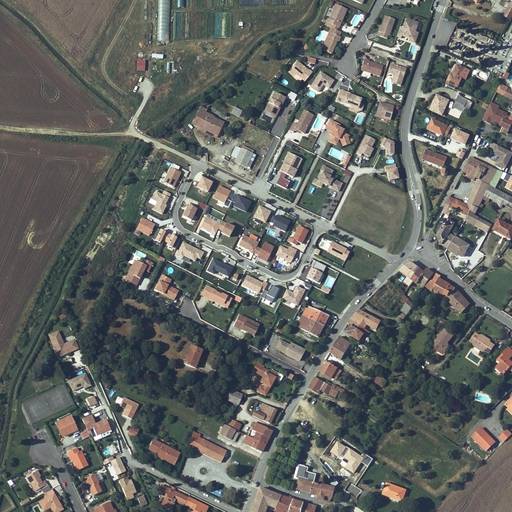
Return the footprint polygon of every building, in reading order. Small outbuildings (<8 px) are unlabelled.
[(346,8),(334,3),(328,17),(327,17),(325,21),(338,26),(340,22),(337,21),(340,14),(343,16),(346,8)] [(394,19),(384,15),(378,31),(380,32),(379,35),(386,38),(387,34),(389,35),(394,19)] [(410,20),(406,19),(403,28),(399,26),(396,36),(400,38),(401,35),(405,37),(406,35),(407,36),(408,38),(414,40),(417,32),(414,31),(417,22),(413,21),(412,19),(410,20)] [(340,31),(330,27),(328,31),(331,32),(329,35),(327,34),(320,48),(330,53),(336,39),(338,40),(339,36),(338,35),(340,31)] [(455,42),(452,47),(461,51),(464,46),(455,42)] [(369,59),(364,57),(360,68),(379,75),(382,65),(368,60),(369,59)] [(302,66),(296,61),(289,69),(304,81),(311,72),(308,69),(307,70),(304,68),(303,68),(302,67),(302,66)] [(405,68),(390,63),(387,72),(394,74),(391,82),(399,85),(405,68)] [(471,71),(459,65),(455,73),(453,72),(447,85),(457,90),(463,77),(467,79),(471,71)] [(332,80),(319,72),(309,87),(317,91),(320,85),(319,85),(320,83),(327,87),(332,80)] [(351,94),(339,89),(335,100),(357,108),(360,98),(355,97),(351,95),(351,94)] [(286,99),(273,93),(270,99),(269,99),(263,111),(276,117),(282,104),(283,104),(286,99)] [(436,111),(435,113),(442,116),(448,103),(449,103),(450,102),(437,96),(431,109),(436,111)] [(453,107),(463,112),(468,100),(458,96),(453,107)] [(393,105),(379,101),(377,109),(377,110),(378,110),(377,111),(376,111),(375,115),(389,119),(393,105)] [(201,107),(195,119),(201,122),(198,127),(218,136),(224,124),(212,118),(212,117),(205,113),(207,110),(201,107)] [(231,113),(239,117),(242,111),(234,107),(231,113)] [(502,123),(501,125),(500,126),(504,128),(503,132),(507,134),(511,123),(511,122),(508,121),(510,117),(506,115),(507,114),(498,109),(496,113),(495,113),(493,118),(502,123)] [(314,116),(303,111),(297,124),(293,122),(289,131),(293,133),(294,130),(301,133),(301,132),(305,134),(314,116)] [(443,136),(443,135),(444,134),(447,136),(451,128),(432,119),(428,129),(436,132),(443,136)] [(340,125),(329,120),(325,129),(331,132),(330,135),(332,136),(329,141),(337,145),(341,136),(344,144),(350,143),(348,138),(349,135),(344,133),(346,130),(340,127),(340,125)] [(454,129),(450,139),(466,145),(470,135),(454,129)] [(374,140),(365,136),(356,154),(360,156),(362,154),(368,157),(372,149),(371,148),(374,140)] [(392,142),(384,138),(380,145),(383,147),(384,146),(385,147),(385,155),(387,154),(387,158),(392,158),(391,154),(393,154),(392,142)] [(496,164),(505,169),(511,154),(511,152),(491,142),(489,147),(494,149),(492,153),(499,157),(496,164)] [(459,148),(456,156),(463,159),(466,151),(459,148)] [(241,149),(234,162),(246,168),(253,154),(241,149)] [(427,150),(423,160),(443,168),(447,158),(427,150)] [(289,153),(281,171),(282,172),(276,184),(287,190),(291,182),(285,179),(287,174),(293,177),(302,159),(289,153)] [(384,167),(385,171),(387,171),(388,180),(397,178),(395,165),(384,167)] [(323,166),(320,171),(323,172),(318,181),(314,179),(312,183),(321,188),(323,183),(332,188),(332,189),(338,192),(342,184),(332,178),(333,176),(332,175),(334,171),(323,166)] [(182,172),(171,167),(164,182),(175,187),(182,172)] [(212,183),(202,178),(199,183),(197,182),(195,186),(207,192),(212,183)] [(481,193),(485,184),(479,181),(475,190),(481,193)] [(468,205),(461,202),(458,210),(468,214),(469,213),(472,206),(478,208),(489,186),(485,184),(481,193),(475,190),(468,205)] [(227,199),(231,191),(219,185),(213,197),(224,203),(223,205),(228,208),(231,202),(227,199)] [(166,204),(169,198),(155,190),(148,205),(153,208),(152,209),(163,214),(168,205),(166,204)] [(252,201),(236,193),(232,201),(235,203),(234,205),(247,212),(252,201)] [(172,208),(177,197),(172,194),(167,203),(168,203),(167,206),(172,208)] [(389,209),(354,195),(351,203),(386,216),(389,209)] [(198,209),(189,204),(182,216),(192,221),(198,209)] [(272,211),(260,205),(254,217),(266,223),(272,211)] [(486,212),(483,219),(492,222),(494,215),(486,212)] [(273,223),(272,225),(286,232),(291,221),(278,214),(277,216),(273,214),(270,221),(273,223)] [(201,227),(215,235),(221,223),(207,216),(201,227)] [(156,224),(143,217),(136,229),(149,235),(156,224)] [(477,221),(490,228),(492,225),(479,218),(477,221)] [(235,227),(223,220),(219,229),(221,230),(221,231),(230,236),(235,227)] [(440,244),(442,245),(449,234),(451,231),(453,226),(452,226),(454,222),(449,220),(447,223),(449,224),(446,228),(443,226),(437,236),(440,244)] [(511,237),(511,227),(499,220),(492,232),(510,241),(511,237)] [(291,238),(289,241),(297,245),(299,241),(302,243),(303,243),(309,230),(300,226),(293,239),(291,238)] [(161,242),(166,231),(161,229),(156,240),(161,242)] [(178,237),(167,231),(163,240),(168,242),(166,244),(172,247),(178,237)] [(442,245),(448,248),(455,237),(457,234),(454,233),(452,236),(449,234),(442,245)] [(259,241),(244,234),(238,245),(254,253),(259,241)] [(470,246),(455,237),(448,248),(461,257),(463,256),(470,246)] [(348,249),(333,241),(328,251),(346,260),(351,251),(347,250),(348,249)] [(204,253),(183,242),(176,255),(183,259),(184,256),(196,261),(198,258),(201,259),(204,253)] [(262,248),(258,246),(255,253),(259,254),(257,257),(267,262),(275,246),(265,242),(262,248)] [(288,249),(281,245),(276,255),(292,262),(298,249),(290,246),(288,249)] [(376,264),(379,259),(360,249),(354,262),(367,268),(371,261),(376,264)] [(213,257),(207,270),(215,274),(216,271),(229,277),(234,267),(213,257)] [(137,285),(147,265),(135,259),(126,279),(137,285)] [(148,264),(145,270),(149,272),(154,263),(148,259),(146,263),(148,264)] [(316,261),(313,268),(311,267),(306,277),(321,285),(326,274),(323,272),(326,266),(316,261)] [(409,287),(413,281),(411,280),(419,269),(409,262),(404,267),(399,271),(410,279),(406,284),(409,287)] [(424,286),(428,281),(421,276),(424,273),(419,269),(411,280),(413,281),(416,284),(419,280),(423,284),(420,289),(422,290),(424,286)] [(424,273),(421,276),(428,281),(433,274),(426,269),(424,273)] [(448,298),(449,298),(456,289),(450,285),(440,279),(441,276),(436,273),(430,282),(428,281),(424,286),(432,291),(433,291),(435,292),(435,293),(436,295),(438,296),(439,296),(440,295),(447,299),(448,298)] [(163,274),(155,289),(175,299),(179,290),(169,285),(172,279),(163,274)] [(246,274),(242,283),(259,292),(261,288),(264,290),(268,283),(264,281),(263,283),(246,274)] [(268,291),(264,290),(261,296),(273,302),(280,288),(272,284),(268,291)] [(208,285),(202,295),(228,308),(233,298),(223,292),(222,294),(214,290),(215,289),(208,285)] [(287,289),(283,297),(298,305),(306,290),(297,285),(293,292),(287,289)] [(323,285),(321,289),(329,294),(331,289),(323,285)] [(450,302),(461,313),(469,304),(456,289),(449,298),(451,300),(450,302)] [(408,300),(403,295),(402,297),(402,298),(405,303),(411,308),(413,305),(408,300)] [(401,311),(407,314),(411,308),(405,303),(401,311)] [(329,315),(308,305),(303,315),(325,325),(329,315)] [(382,320),(360,309),(351,319),(358,324),(364,328),(367,324),(376,330),(382,320)] [(240,313),(234,326),(255,336),(261,324),(240,313)] [(319,337),(325,325),(303,315),(297,326),(319,337)] [(346,332),(351,336),(358,324),(351,319),(348,324),(350,326),(346,332)] [(364,328),(358,324),(351,336),(359,340),(364,334),(366,336),(369,332),(364,328)] [(442,349),(445,351),(448,345),(445,344),(446,342),(447,342),(453,336),(445,328),(439,335),(438,335),(434,342),(436,343),(433,350),(440,353),(442,349)] [(57,332),(49,336),(54,348),(55,347),(56,349),(55,350),(59,357),(77,349),(73,340),(63,345),(57,332)] [(474,335),(473,335),(473,337),(472,337),(473,344),(474,346),(481,345),(482,352),(491,350),(490,346),(489,340),(485,341),(485,340),(483,339),(482,339),(481,335),(478,336),(477,335),(476,334),(475,334),(474,335)] [(355,345),(340,335),(330,353),(342,360),(348,351),(350,352),(355,345)] [(290,344),(280,339),(276,348),(285,353),(285,354),(300,361),(306,349),(291,342),(290,344)] [(191,344),(184,364),(197,369),(204,349),(191,344)] [(360,349),(368,354),(370,351),(371,350),(362,345),(360,349)] [(495,368),(502,375),(507,370),(511,371),(511,363),(511,364),(508,360),(510,357),(511,355),(511,351),(508,348),(501,355),(503,356),(499,360),(501,361),(500,363),(495,368)] [(332,379),(339,368),(325,360),(319,371),(332,379)] [(257,391),(266,396),(279,374),(257,361),(253,371),(263,376),(257,391)] [(337,380),(343,371),(339,368),(333,378),(337,380)] [(500,377),(502,375),(495,368),(493,371),(500,377)] [(380,385),(384,379),(374,372),(370,379),(380,385)] [(84,374),(68,382),(72,391),(82,386),(83,388),(89,386),(84,374)] [(332,386),(315,377),(309,388),(318,394),(320,390),(336,397),(346,389),(334,383),(332,386)] [(467,378),(462,382),(466,387),(471,382),(467,378)] [(242,396),(231,391),(227,400),(238,405),(242,396)] [(307,402),(311,395),(306,393),(303,399),(307,402)] [(87,399),(90,407),(97,404),(94,396),(87,399)] [(126,409),(123,415),(131,419),(138,405),(123,398),(119,406),(126,409)] [(276,410),(262,403),(258,412),(254,411),(252,416),(269,424),(276,410)] [(311,422),(315,413),(309,408),(308,411),(298,406),(295,413),(306,419),(311,422)] [(78,430),(71,416),(55,424),(62,437),(78,430)] [(111,429),(106,419),(92,426),(97,436),(100,434),(111,429)] [(233,421),(230,427),(238,431),(241,425),(233,421)] [(255,439),(265,444),(272,431),(253,423),(250,429),(258,433),(255,439)] [(238,431),(230,427),(226,425),(225,425),(224,425),(220,434),(220,435),(230,440),(232,436),(236,438),(239,432),(238,431)] [(138,430),(132,426),(128,433),(135,437),(138,430)] [(495,442),(481,428),(472,437),(486,451),(495,442)] [(500,436),(505,441),(511,434),(507,429),(500,436)] [(200,435),(193,431),(188,447),(220,462),(226,451),(199,437),(200,435)] [(307,440),(301,432),(299,435),(305,442),(307,440)] [(243,443),(262,452),(265,444),(255,439),(245,435),(244,436),(246,437),(243,443)] [(157,448),(160,450),(158,454),(157,456),(174,465),(180,453),(154,440),(149,449),(155,452),(157,448)] [(88,466),(84,458),(81,451),(78,452),(77,448),(67,453),(69,457),(71,456),(73,461),(78,470),(88,466)] [(112,457),(102,461),(103,465),(109,462),(115,476),(124,472),(118,458),(114,460),(112,457)] [(297,463),(294,477),(299,478),(313,482),(314,482),(316,474),(307,471),(308,467),(297,463)] [(344,469),(339,475),(346,481),(351,474),(344,469)] [(41,476),(37,470),(27,476),(35,491),(47,485),(45,481),(42,482),(39,477),(41,476)] [(92,496),(101,492),(97,484),(98,483),(94,475),(86,478),(90,487),(89,488),(92,496)] [(136,492),(133,484),(131,485),(129,480),(127,477),(119,481),(128,500),(135,498),(133,494),(136,492)] [(296,490),(311,493),(313,482),(299,478),(296,490)] [(11,480),(7,483),(12,488),(15,484),(11,480)] [(313,482),(311,493),(317,494),(317,499),(329,501),(333,497),(335,488),(314,482),(313,482)] [(405,490),(387,484),(383,494),(401,501),(405,490)] [(184,504),(194,509),(194,510),(192,511),(191,511),(200,511),(205,511),(208,507),(188,498),(168,489),(165,495),(167,495),(165,499),(164,499),(161,505),(170,509),(173,503),(171,502),(172,500),(172,499),(184,504)] [(277,509),(277,508),(282,496),(264,489),(259,491),(256,498),(251,511),(265,511),(266,511),(267,508),(270,507),(271,506),(277,509)] [(47,492),(43,494),(45,498),(42,500),(47,509),(51,507),(53,511),(58,511),(64,509),(59,502),(58,502),(56,497),(57,497),(55,493),(49,496),(47,492)] [(147,504),(143,495),(137,498),(141,506),(147,504)] [(285,511),(286,511),(288,511),(293,500),(282,496),(277,508),(285,511)] [(191,508),(194,510),(194,509),(184,504),(172,499),(172,500),(184,506),(184,505),(191,508)] [(299,501),(293,500),(288,511),(301,511),(304,504),(304,503),(299,501)] [(114,511),(109,502),(94,509),(95,511),(114,511)] [(314,511),(316,506),(304,503),(304,504),(301,511),(314,511)]
